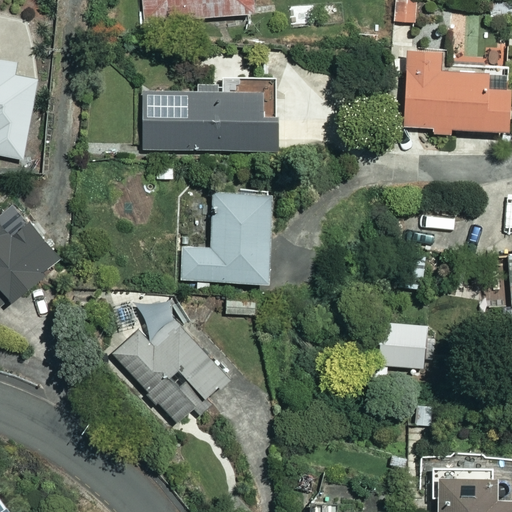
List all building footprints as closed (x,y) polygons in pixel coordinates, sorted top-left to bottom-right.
[(142,0),(145,24),(251,9),(249,0),(142,0)] [(416,0),(391,0),(392,21),(416,21),(416,0)] [(511,0),(490,0),(490,15),(511,14),(511,0)] [(442,49),(404,48),(402,124),(504,127),(505,66),(442,65),(442,49)] [(0,152),(22,157),(37,74),(11,69),(13,59),(0,56),(0,152)] [(272,77),(238,77),(238,85),(142,86),(142,148),(272,147),(272,77)] [(464,213),(462,158),(421,160),(423,215),(464,213)] [(267,190),(211,189),(211,245),(182,245),(182,278),(266,279),(267,190)] [(0,303),(58,251),(5,192),(0,196),(0,303)] [(511,252),(482,255),(488,312),(511,309),(511,252)] [(228,372),(164,304),(112,353),(177,421),(228,372)] [(423,320),(378,321),(379,365),(424,364),(423,320)] [(511,511),(510,456),(428,458),(429,510),(420,511),(419,511),(511,511)]
